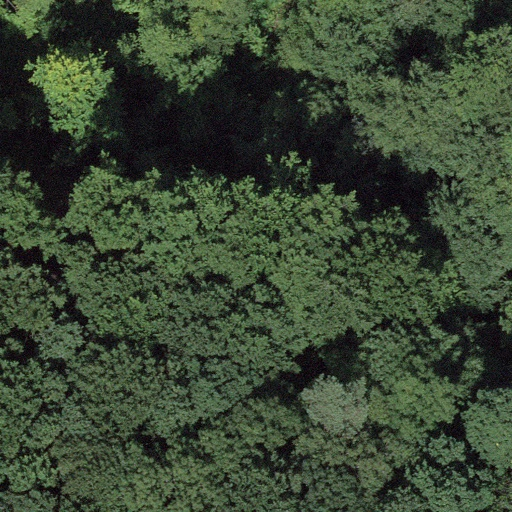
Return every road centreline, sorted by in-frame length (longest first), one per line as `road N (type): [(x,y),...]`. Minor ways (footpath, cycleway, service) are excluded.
road 1 (track): [(511,254),(384,274),(263,272),(0,211)]
road 2 (track): [(263,272),(402,341),(511,449)]
